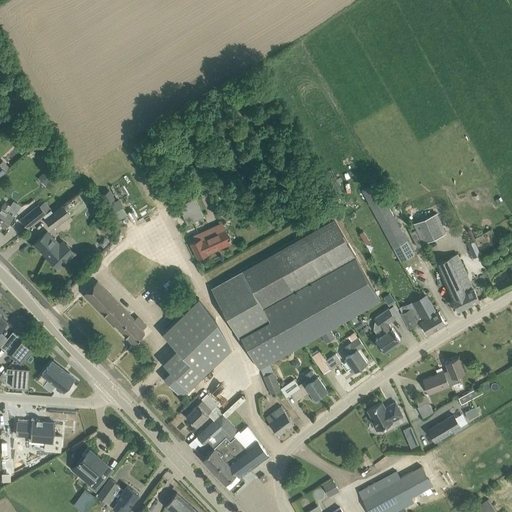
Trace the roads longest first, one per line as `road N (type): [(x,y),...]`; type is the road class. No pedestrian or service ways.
road 1 (unclassified): [(285,511),(276,475),(284,453),(451,330),(511,296)]
road 2 (unknown): [(133,396),(160,367),(161,349),(99,267)]
road 3 (secondary): [(225,511),(117,393)]
road 4 (residential): [(165,218),(123,244),(44,319)]
